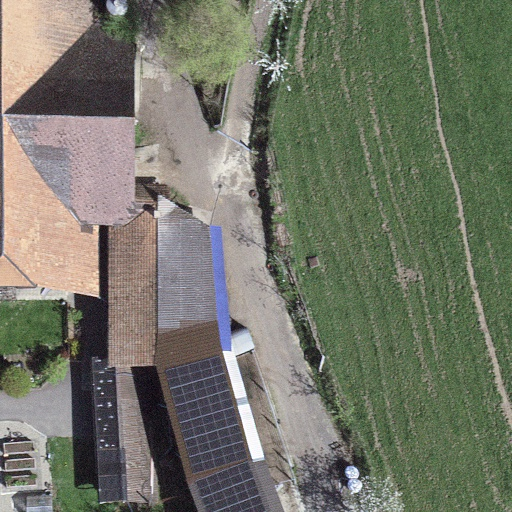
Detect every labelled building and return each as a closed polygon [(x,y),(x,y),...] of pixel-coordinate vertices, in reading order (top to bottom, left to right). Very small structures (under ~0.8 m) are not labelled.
[(162,367),(167,367),(165,361),(211,351),(202,236),(162,236),(162,190),(130,190),(129,43),(107,34),(80,34),(80,0),(0,0),(0,279),(69,280),(69,229),(118,229),(118,400),(150,401),(162,401),(162,367)] [(135,131),(132,138),(136,145),(142,147),(150,143),(152,137),(149,131),(142,127),(135,131)] [(217,349),(211,351),(165,361),(167,367),(195,484),(244,466),(252,468),(217,349)] [(150,502),(150,401),(118,400),(118,502),(150,502)] [(260,511),(244,466),(195,484),(204,511),(260,511)]
